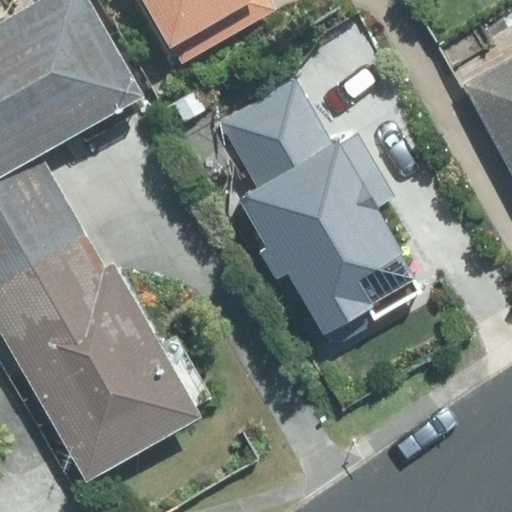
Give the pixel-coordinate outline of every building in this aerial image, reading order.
[(0,279),(93,225),(50,152),(152,93),(97,0),(39,0),(0,22),(0,279)] [(152,0),(187,58),(284,2),(282,0),(152,0)] [(511,56),(470,80),(511,154),(511,56)] [(338,141),(300,75),(221,120),(259,187),(252,191),(339,341),(433,288),(345,137),(338,141)] [(205,85),(184,98),(194,116),(216,103),(205,85)] [(93,225),(0,279),(0,319),(94,478),(214,408),(122,254),(114,258),(93,225)]
